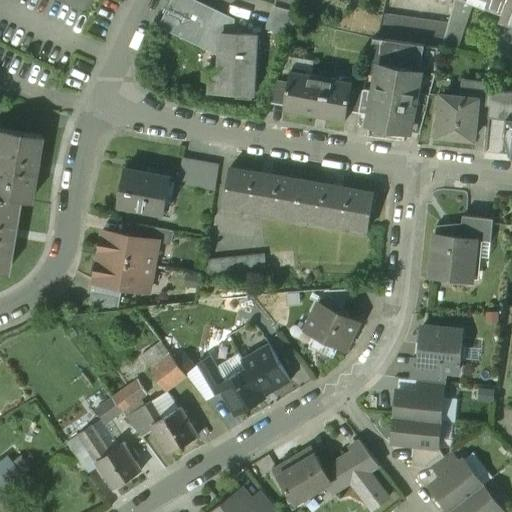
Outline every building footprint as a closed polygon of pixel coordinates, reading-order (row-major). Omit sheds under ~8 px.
[(64,0),(63,3),(73,8),(77,0),(64,0)] [(91,0),(77,0),(73,8),(85,14),(91,0)] [(232,20),(189,0),(175,0),(163,25),(201,43),(208,30),(221,37),(222,32),(230,32),(232,20)] [(277,0),(275,5),(298,11),(302,0),(277,0)] [(471,0),(453,0),(447,24),(441,47),(456,48),(471,0)] [(505,0),(473,0),(502,10),(505,0)] [(511,0),(505,0),(502,10),(500,17),(511,21),(511,0)] [(298,11),(275,5),(267,27),(290,35),(298,11)] [(447,24),(382,15),(376,37),(441,47),(447,24)] [(230,32),(222,32),(221,37),(208,30),(201,43),(221,53),(220,73),(212,73),(211,92),(252,94),(255,33),(230,32)] [(441,47),(376,37),(376,38),(373,37),(368,61),(381,64),(381,63),(419,71),(419,72),(426,73),(425,75),(429,76),(430,74),(434,74),(441,47)] [(419,71),(381,63),(381,64),(375,91),(371,115),(369,124),(408,132),(409,131),(413,108),(419,72),(419,71)] [(351,81),(290,70),(288,82),(283,105),(283,108),(343,119),(345,110),(349,88),(351,81)] [(288,82),(274,79),(266,101),(283,105),(288,82)] [(477,81),(476,87),(461,85),(460,97),(477,99),(477,104),(489,106),(490,93),(490,83),(477,81)] [(362,91),(349,88),(345,110),(358,113),(358,112),(362,91)] [(375,91),(363,88),(362,91),(358,112),(371,115),(375,91)] [(489,118),(511,120),(511,92),(490,93),(489,106),(489,118)] [(460,97),(442,95),(437,134),(473,138),(477,104),(477,99),(460,97)] [(425,110),(413,108),(409,131),(419,133),(425,110)] [(41,136),(0,128),(0,198),(18,201),(29,203),(41,136)] [(218,165),(182,160),(178,183),(215,189),(218,165)] [(374,194),(230,169),(223,205),(225,205),(225,204),(242,207),(242,208),(277,214),(277,213),(314,219),(314,221),(349,227),(349,226),(366,228),(366,230),(368,230),(374,194)] [(170,179),(124,170),(117,206),(164,214),(170,179)] [(0,198),(0,272),(6,274),(18,201),(0,198)] [(463,215),(462,225),(451,227),(436,225),(431,275),(472,279),(477,239),(491,240),(494,219),(463,215)] [(173,231),(138,225),(136,237),(157,241),(157,243),(170,245),(173,231)] [(136,237),(102,231),(98,256),(153,266),(157,243),(157,241),(136,237)] [(264,255),(203,261),(199,283),(266,276),(264,255)] [(153,266),(98,256),(93,282),(148,292),(153,266)] [(355,288),(323,290),(318,302),(337,310),(339,309),(342,308),(345,310),(355,288)] [(120,295),(92,290),(89,304),(118,309),(120,295)] [(337,310),(318,302),(306,329),(314,332),(339,343),(345,346),(357,319),(348,315),(348,313),(345,310),(342,308),(339,309),(337,310)] [(462,329),(422,325),(421,340),(425,344),(424,353),(420,356),(414,355),(413,366),(445,369),(459,370),(460,360),(464,356),(465,345),(461,341),(462,329)] [(339,343),(314,332),(309,345),(333,356),(339,343)] [(268,345),(243,360),(247,368),(249,368),(264,395),(289,381),(268,345)] [(110,395),(111,396),(122,410),(126,415),(146,399),(144,396),(160,383),(168,394),(189,378),(185,373),(177,363),(167,350),(110,395)] [(186,356),(177,363),(185,373),(194,366),(186,356)] [(225,381),(211,357),(199,364),(216,394),(222,390),(219,385),(225,381)] [(445,369),(413,366),(412,378),(419,379),(444,381),(445,369)] [(225,381),(219,385),(222,390),(235,413),(265,396),(264,395),(249,368),(247,368),(225,381)] [(444,381),(419,379),(418,391),(443,393),(444,381)] [(418,391),(397,389),(395,415),(440,419),(443,393),(418,391)] [(122,410),(111,396),(97,406),(108,421),(122,410)] [(157,400),(144,407),(152,421),(165,413),(157,400)] [(165,413),(152,421),(157,431),(169,451),(198,434),(181,405),(165,413)] [(144,438),(157,431),(152,421),(144,407),(127,417),(144,438)] [(440,419),(395,415),(393,441),(414,443),(438,445),(440,419)] [(109,450),(91,423),(78,432),(83,440),(94,456),(96,459),(109,450)] [(346,445),(352,452),(368,473),(379,464),(357,437),(346,445)] [(94,456),(83,440),(72,447),(90,472),(99,465),(96,459),(94,456)] [(109,450),(96,459),(99,465),(113,486),(141,468),(123,441),(109,450)] [(438,445),(414,443),(412,464),(428,466),(432,464),(445,455),(438,445)] [(311,446),(275,467),(295,502),(324,484),(331,480),(324,468),(311,446)] [(445,455),(432,464),(441,476),(460,461),(451,450),(445,455)] [(352,452),(324,468),(331,480),(324,484),(330,492),(346,479),(367,507),(384,494),(368,473),(352,452)] [(4,457),(0,460),(0,494),(30,471),(18,456),(9,463),(4,457)] [(441,476),(431,484),(450,509),(483,484),(464,459),(460,461),(441,476)] [(483,484),(450,509),(452,511),(498,511),(503,509),(483,484)] [(262,511),(244,487),(224,502),(231,511),(262,511)] [(231,511),(224,502),(211,511),(231,511)] [(280,511),(274,503),(262,511),(280,511)]
